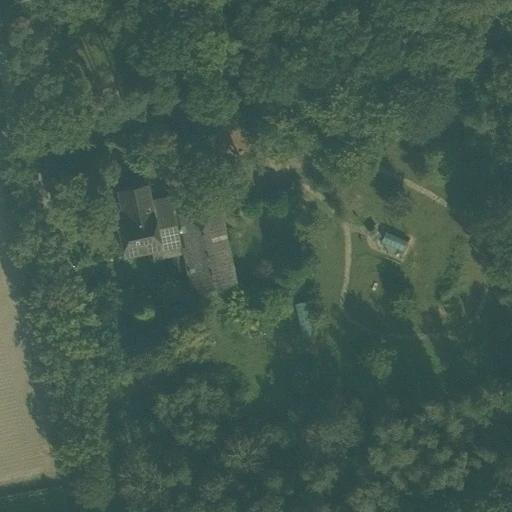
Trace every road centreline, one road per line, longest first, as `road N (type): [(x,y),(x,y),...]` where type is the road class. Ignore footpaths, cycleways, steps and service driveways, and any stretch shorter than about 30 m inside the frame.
road 1 (unclassified): [(23,146),(511,32)]
road 2 (unclassified): [(116,511),(23,146)]
